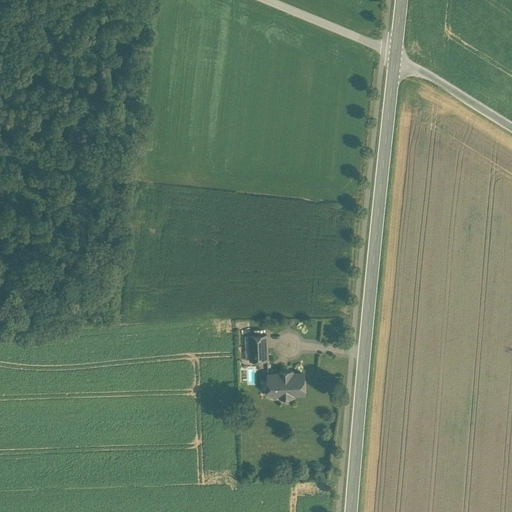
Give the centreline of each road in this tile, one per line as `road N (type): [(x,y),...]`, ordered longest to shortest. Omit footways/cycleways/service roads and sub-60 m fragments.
road 1 (secondary): [(351,511),(394,63)]
road 2 (unclassified): [(394,63),(421,69),(511,127)]
road 3 (unclassified): [(395,49),(275,0)]
